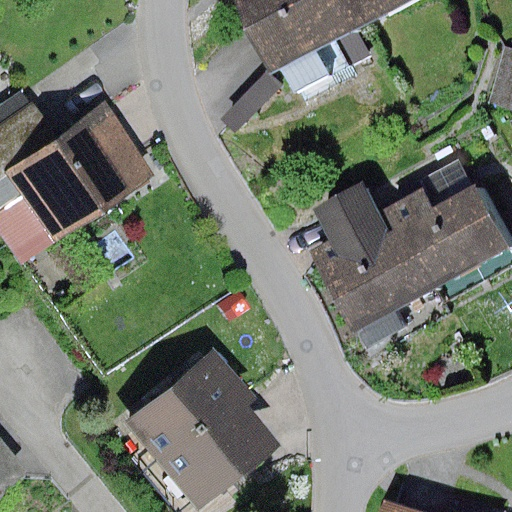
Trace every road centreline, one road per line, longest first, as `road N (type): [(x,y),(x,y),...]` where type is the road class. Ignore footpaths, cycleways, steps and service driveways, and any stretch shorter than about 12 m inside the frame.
road 1 (residential): [(160,0),(178,112),(333,361),(355,437)]
road 2 (residential): [(355,437),(511,409)]
